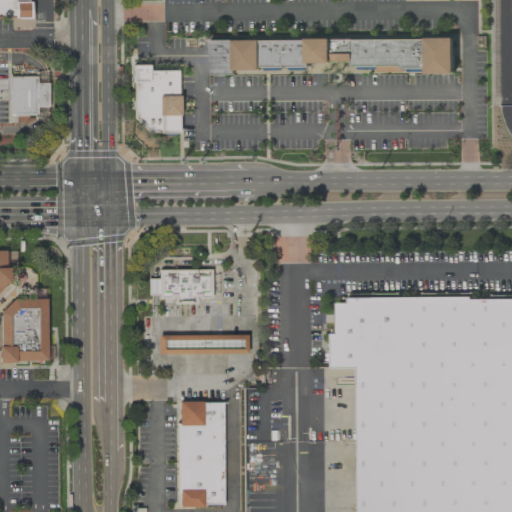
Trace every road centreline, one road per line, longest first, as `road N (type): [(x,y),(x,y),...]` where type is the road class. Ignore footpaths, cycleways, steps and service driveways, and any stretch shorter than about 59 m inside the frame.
road 1 (secondary): [(78,183),(82,511)]
road 2 (primary): [(511,181),(253,183)]
road 3 (primary): [(103,214),(343,215)]
road 4 (secondary): [(107,403),(103,214)]
road 5 (secondary): [(102,183),(103,0)]
road 6 (secondary): [(79,10),(78,183)]
road 7 (primary): [(343,215),(511,214)]
road 8 (primary): [(253,183),(102,183)]
